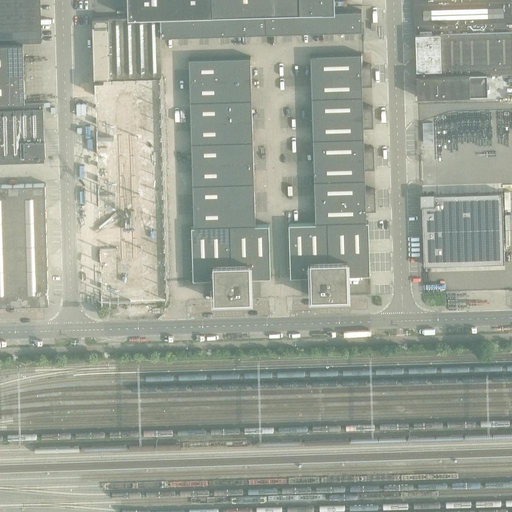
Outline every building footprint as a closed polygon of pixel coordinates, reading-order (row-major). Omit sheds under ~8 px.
[(0,0),(0,44),(23,44),(41,43),(41,36),(40,0),(0,0)] [(127,0),(128,17),(213,14),(212,0),(127,0)] [(212,0),(213,14),(335,11),(334,0),(212,0)] [(511,0),(414,0),(416,29),(511,26),(511,0)] [(362,31),(362,24),(361,10),(160,16),(160,37),(362,31)] [(162,76),(160,37),(160,16),(128,17),(93,18),(93,26),(95,78),(162,76)] [(511,26),(416,29),(417,76),(487,74),(511,73),(511,26)] [(23,44),(0,44),(0,104),(25,103),(23,44)] [(364,148),(364,138),(364,127),(373,127),(373,107),(363,107),(362,85),(372,85),(372,65),(362,65),(362,54),(311,55),(316,223),(289,224),(291,277),(311,276),(312,297),(348,296),(348,275),(370,275),(369,222),(367,222),(366,210),(376,210),(375,190),(365,190),(365,168),(375,168),(374,148),(364,148)] [(254,225),(252,141),(252,99),(251,57),(189,59),(192,226),(190,226),(191,280),(214,279),(214,300),(225,300),(251,299),(250,278),(271,278),(269,225),(254,225)] [(487,74),(417,76),(418,97),(487,95),(487,74)] [(161,79),(95,81),(95,98),(96,139),(162,137),(161,79)] [(43,103),(25,103),(0,104),(0,164),(45,163),(44,157),(45,157),(44,109),(43,109),(43,103)] [(162,137),(96,139),(97,147),(97,162),(98,192),(98,197),(164,195),(162,137)] [(0,306),(49,305),(49,304),(46,184),(0,184),(0,306)] [(433,194),(422,194),(422,206),(422,207),(424,265),(505,263),(503,192),(435,194),(433,194)] [(164,195),(98,197),(98,203),(99,234),(100,248),(100,250),(165,248),(164,195)] [(165,248),(100,250),(100,258),(100,272),(101,282),(101,294),(101,303),(109,303),(166,301),(167,301),(165,248)]
